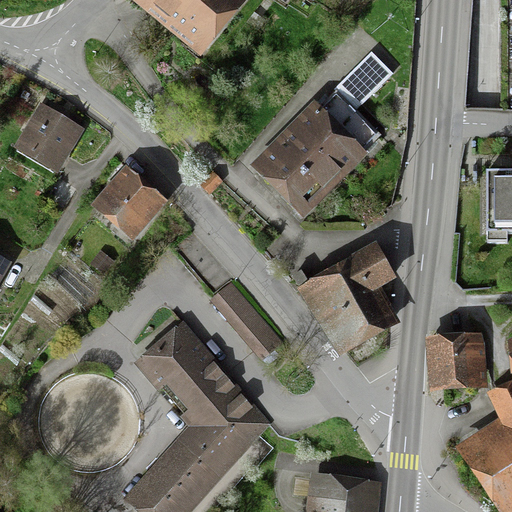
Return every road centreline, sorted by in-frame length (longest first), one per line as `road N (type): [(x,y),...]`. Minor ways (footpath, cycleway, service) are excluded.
road 1 (residential): [(44,58),(130,127),(405,439)]
road 2 (primary): [(405,439),(443,0)]
